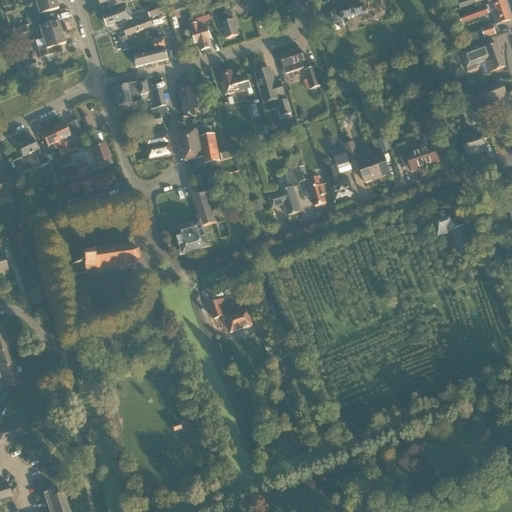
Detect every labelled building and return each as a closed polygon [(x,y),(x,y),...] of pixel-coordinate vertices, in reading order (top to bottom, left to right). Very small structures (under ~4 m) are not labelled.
[(28,25),(33,24),(46,19),(44,14),(58,9),(55,0),(48,0),(36,4),(39,15),(26,19),(28,25)] [(462,0),(458,2),(461,9),(476,4),(474,0),(462,0)] [(493,0),(488,2),(497,25),(511,20),(504,0),(493,0)] [(366,13),(364,4),(337,10),(325,13),(330,33),(342,30),(346,29),(343,19),(366,13)] [(118,23),(119,25),(127,23),(127,22),(132,20),(127,5),(111,11),(111,13),(103,16),(107,27),(118,23)] [(164,12),(161,5),(147,10),(150,18),(164,12)] [(265,18),(261,6),(253,9),(257,21),(265,18)] [(489,14),(487,8),(460,18),(462,24),(489,14)] [(234,20),(233,20),(230,12),(216,16),(221,31),(224,30),(227,39),(239,36),(234,20)] [(205,23),(202,14),(194,17),(196,21),(198,21),(199,25),(205,23)] [(55,23),(53,17),(46,19),(33,24),(35,30),(39,28),(43,39),(62,33),(58,22),(55,23)] [(144,31),(141,23),(124,29),(126,35),(135,31),(136,33),(144,31)] [(208,27),(199,30),(197,23),(191,25),(193,32),(192,32),(196,44),(199,43),(202,51),(210,49),(208,40),(211,39),(208,27)] [(496,35),(493,25),(481,28),(482,31),(477,33),(475,36),(477,41),(496,35)] [(41,58),(63,52),(61,45),(65,44),(62,33),(43,39),(45,46),(37,48),(41,58)] [(169,60),(163,38),(152,40),(154,48),(133,53),(136,68),(169,60)] [(497,45),(487,49),(484,42),(461,51),(468,72),(478,68),(477,67),(486,63),(490,73),(505,67),(497,45)] [(291,54),(280,57),(284,68),(286,74),(295,72),(306,68),(300,49),(291,52),(291,54)] [(37,68),(35,60),(23,64),(25,72),(37,68)] [(310,89),(311,90),(321,86),(315,68),(305,71),(308,81),(304,82),(307,90),(310,89)] [(270,70),(256,74),(265,103),(270,102),(277,100),(279,107),(282,117),(292,114),(287,95),(284,95),(281,83),(275,85),(270,70)] [(248,76),(234,80),(232,72),(221,75),(224,86),(223,87),(225,96),(252,88),(248,76)] [(116,88),(120,106),(142,101),(141,95),(150,93),(147,81),(138,83),(116,88)] [(338,84),(341,91),(347,89),(344,82),(338,84)] [(449,94),(446,83),(437,86),(440,97),(449,94)] [(198,109),(195,84),(179,86),(180,99),(181,99),(182,107),(183,107),(184,118),(196,117),(195,110),(198,109)] [(511,91),(507,94),(502,84),(483,91),(489,106),(502,100),(505,107),(502,108),(507,117),(511,114),(511,91)] [(154,91),(158,109),(167,106),(163,88),(154,91)] [(460,101),(468,128),(478,124),(470,98),(460,101)] [(223,105),(225,115),(232,114),(229,104),(223,105)] [(296,118),(304,122),(308,114),(300,110),(296,118)] [(475,112),(479,124),(486,122),(482,110),(475,112)] [(163,123),(161,115),(159,115),(153,117),(141,119),(142,127),(163,123)] [(80,120),(85,133),(94,130),(89,116),(80,120)] [(297,128),(294,118),(287,120),(290,130),(297,128)] [(77,120),(69,124),(75,137),(83,133),(77,120)] [(53,130),(59,142),(61,147),(64,153),(65,155),(71,152),(65,139),(70,136),(64,124),(53,130)] [(463,141),(467,155),(486,149),(483,140),(490,138),(486,126),(478,129),(480,136),(463,141)] [(209,136),(207,127),(201,128),(201,130),(180,134),(185,161),(204,158),(205,164),(212,163),(213,167),(221,166),(220,161),(215,134),(209,136)] [(47,147),(59,142),(53,130),(42,135),(47,147)] [(170,143),(167,131),(145,135),(147,148),(150,160),(172,155),(170,143)] [(257,136),(259,143),(271,140),(269,134),(257,136)] [(426,167),(440,163),(436,151),(442,149),(438,137),(427,140),(430,147),(420,150),(426,167)] [(390,150),(386,138),(378,140),(382,153),(390,150)] [(45,155),(42,157),(38,149),(33,139),(17,147),(22,158),(34,152),(41,167),(49,163),(45,155)] [(344,145),(351,164),(361,161),(354,142),(344,145)] [(112,164),(105,144),(90,150),(96,165),(88,168),(86,164),(73,169),(77,180),(90,175),(89,172),(98,169),(112,164)] [(220,149),(222,160),(234,157),(232,146),(220,149)] [(349,163),(344,147),(332,151),(337,167),(349,163)] [(426,167),(420,150),(410,154),(408,147),(398,150),(404,169),(410,166),(412,172),(426,167)] [(378,179),(391,174),(384,155),(371,159),(378,179)] [(365,183),(378,179),(371,159),(358,164),(365,183)] [(13,165),(18,173),(22,171),(17,163),(13,165)] [(340,181),(335,165),(325,169),(328,175),(330,175),(333,183),(331,184),(336,200),(353,194),(348,178),(340,181)] [(296,169),(300,183),(309,180),(305,166),(296,169)] [(299,186),(293,168),(285,171),(290,189),(269,195),(273,209),(284,205),(287,216),(301,212),(293,188),(299,186)] [(94,184),(98,193),(106,190),(105,188),(108,187),(107,185),(116,182),(112,171),(91,179),(90,178),(69,185),(72,193),(94,184)] [(0,193),(12,188),(7,177),(0,179),(0,193)] [(322,182),(320,183),(318,177),(311,179),(314,188),(309,189),(315,207),(326,204),(324,195),(326,195),(323,185),(322,185),(322,182)] [(201,223),(214,218),(212,212),(218,210),(214,200),(219,199),(215,186),(192,193),(199,217),(196,218),(197,222),(198,223),(201,222),(201,223)] [(16,192),(11,195),(15,203),(20,201),(16,192)] [(96,202),(94,195),(79,200),(81,207),(96,202)] [(65,203),(68,212),(79,209),(76,200),(65,203)] [(251,213),(264,210),(261,200),(248,204),(251,213)] [(458,228),(452,211),(431,219),(438,236),(452,231),(460,255),(467,252),(480,247),(476,236),(477,236),(473,225),(467,227),(466,225),(458,228)] [(469,214),(473,225),(478,223),(474,212),(469,214)] [(198,223),(197,222),(175,230),(183,255),(209,247),(203,228),(216,223),(214,218),(201,223),(201,222),(198,223)] [(137,250),(130,246),(83,253),(85,272),(132,266),(133,265),(138,260),(139,259),(138,251),(137,250)] [(478,256),(487,281),(496,277),(487,253),(478,256)] [(232,289),(235,298),(254,291),(250,282),(232,289)] [(230,311),(226,299),(209,304),(215,320),(225,316),(231,333),(253,325),(246,305),(230,311)] [(272,342),(266,325),(258,328),(265,345),(272,342)] [(0,356),(11,353),(6,338),(0,340),(0,356)] [(0,372),(0,373),(16,368),(11,353),(0,356),(0,372)] [(21,383),(16,368),(0,373),(0,379),(2,379),(5,388),(21,383)] [(191,427),(186,411),(181,413),(184,421),(182,422),(183,425),(184,424),(185,429),(191,427)] [(0,442),(26,434),(22,423),(0,430),(0,442)] [(199,472),(185,478),(189,486),(202,481),(199,472)] [(0,511),(68,511),(63,495),(54,498),(52,492),(44,495),(49,511),(0,511),(0,499),(11,496),(6,482),(0,483),(0,511)] [(148,489),(141,486),(135,489),(135,496),(141,500),(146,498),(148,494),(148,489)]
